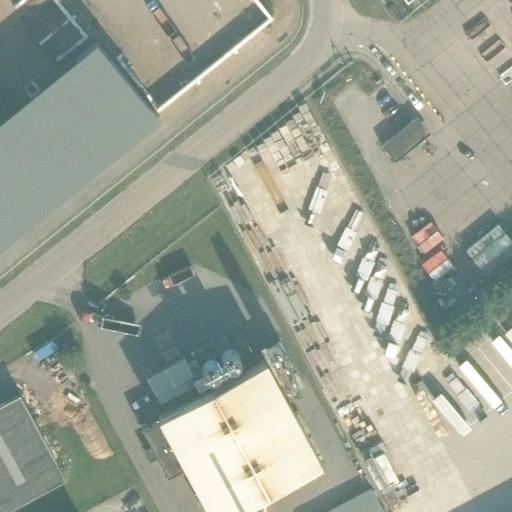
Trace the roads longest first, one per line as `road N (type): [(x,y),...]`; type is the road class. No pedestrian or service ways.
road 1 (unclassified): [(0,310),(313,62),(323,29),(320,0)]
road 2 (unknown): [(386,43),(439,114),(511,160)]
